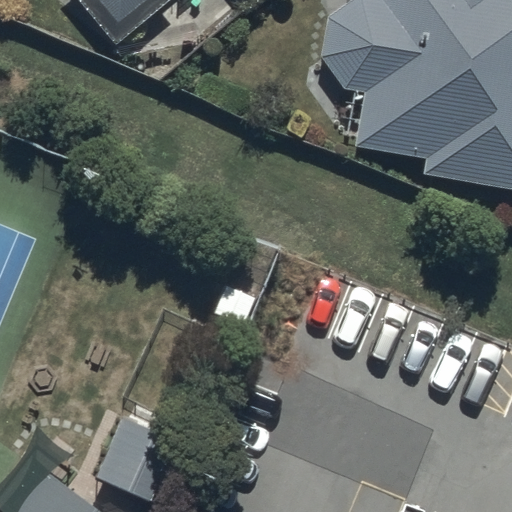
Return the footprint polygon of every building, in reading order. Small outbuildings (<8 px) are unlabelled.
[(90,0),(118,33),(157,0),(90,0)] [(427,177),(511,191),(511,0),(386,0),(386,2),(371,0),(361,0),(333,20),(325,61),(345,96),(367,100),(357,152),(429,166),(427,177)] [(227,285),(215,311),(244,324),(255,298),(227,285)] [(179,439),(120,415),(95,475),(154,499),(179,439)] [(100,511),(39,467),(5,511),(100,511)]
